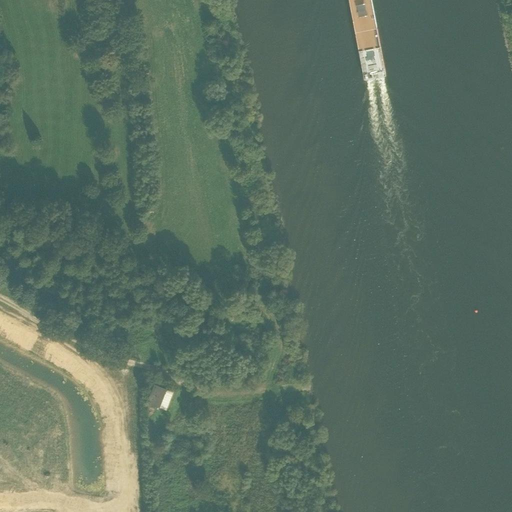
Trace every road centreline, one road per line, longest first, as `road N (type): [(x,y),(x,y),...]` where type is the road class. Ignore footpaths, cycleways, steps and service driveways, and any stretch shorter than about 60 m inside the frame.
road 1 (track): [(0,297),(107,354),(212,393),(306,388)]
road 2 (track): [(0,193),(41,202),(64,180),(67,0)]
